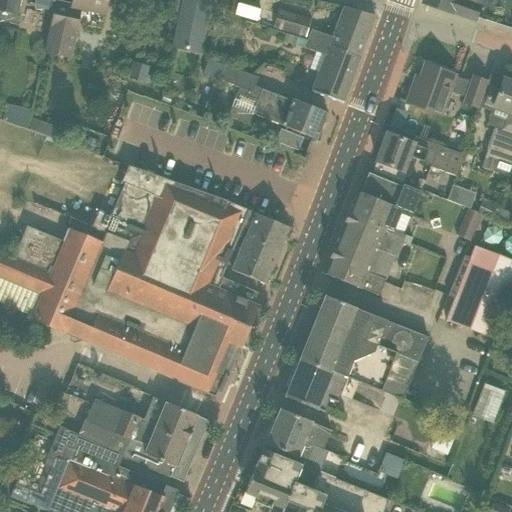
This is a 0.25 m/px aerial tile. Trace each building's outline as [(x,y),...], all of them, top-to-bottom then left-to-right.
[(0,0),(0,21),(15,25),(21,0),(0,0)] [(52,10),(53,0),(34,0),(34,6),(52,10)] [(72,0),(71,5),(55,2),(44,51),(69,57),(79,8),(103,13),(105,0),(72,0)] [(199,52),(210,0),(181,0),(172,46),(199,52)] [(484,0),(425,0),(424,3),(455,14),(477,21),(484,0)] [(234,4),(230,16),(254,22),(257,11),(234,4)] [(375,15),(343,7),(332,37),(313,30),(309,39),(359,57),(375,15)] [(305,38),(307,31),(310,20),(278,10),(273,28),(305,38)] [(325,55),(311,91),(342,103),(359,57),(309,39),(305,48),(325,55)] [(460,103),(477,109),(487,81),(471,76),(469,82),(454,77),(455,75),(424,64),(419,78),(416,76),(406,102),(442,115),(450,92),(463,97),(460,103)] [(221,81),(247,91),(251,93),(257,78),(226,67),(221,81)] [(511,165),(511,82),(502,79),(498,91),(490,87),(484,104),(507,113),(501,130),(494,128),(484,156),(511,165)] [(252,114),(296,132),(315,139),(326,112),(293,99),(292,101),(261,89),(252,114)] [(9,102),(3,119),(26,127),(32,110),(9,102)] [(403,130),(407,110),(394,108),(390,127),(403,130)] [(31,119),(29,128),(52,133),(54,125),(31,119)] [(436,145),(415,137),(412,143),(386,133),(376,162),(401,172),(407,156),(429,164),(436,145)] [(455,174),(462,155),(436,145),(429,164),(455,174)] [(221,277),(242,226),(249,211),(127,166),(120,182),(123,184),(109,217),(97,212),(90,227),(105,234),(101,244),(67,230),(62,242),(26,227),(13,258),(0,252),(0,303),(31,317),(31,318),(62,331),(64,328),(86,337),(84,341),(207,392),(212,394),(213,394),(214,394),(214,393),(215,393),(224,371),(224,372),(235,346),(239,348),(257,305),(253,303),(257,292),(221,277)] [(355,191),(346,213),(393,231),(400,212),(411,216),(421,192),(402,184),(403,182),(372,170),(372,171),(366,169),(357,191),(355,191)] [(468,206),(474,194),(453,184),(448,197),(468,206)] [(470,238),(479,215),(466,210),(458,234),(470,238)] [(249,229),(231,270),(264,284),(288,227),(267,219),(249,211),(242,226),(249,229)] [(346,213),(321,273),(377,296),(394,254),(396,255),(401,241),(404,235),(393,231),(346,213)] [(404,235),(401,241),(409,244),(411,236),(404,233),(404,235)] [(511,285),(511,261),(474,246),(468,244),(447,295),(454,298),(445,320),(492,338),(511,285)] [(420,356),(428,337),(324,296),(299,359),(346,378),(399,399),(414,360),(418,361),(420,356)] [(299,359),(284,397),(323,413),(328,399),(336,402),(346,378),(299,359)] [(12,394),(33,405),(44,383),(23,372),(12,394)] [(492,422),(505,390),(484,382),(471,414),(492,422)] [(47,402),(58,406),(64,392),(53,388),(47,402)] [(165,402),(152,397),(142,420),(155,425),(155,427),(186,439),(187,440),(191,430),(190,429),(196,415),(165,402)] [(84,420),(78,435),(101,448),(169,477),(173,466),(175,466),(186,439),(155,427),(155,425),(142,420),(137,418),(138,417),(123,411),(104,404),(96,425),(84,420)] [(343,457),(323,449),(330,431),(310,422),(310,421),(279,409),(264,444),(296,457),(297,456),(304,459),(302,464),(335,477),(343,457)] [(78,435),(73,448),(47,511),(49,511),(157,511),(156,511),(162,497),(136,486),(140,475),(97,457),(101,448),(78,435)] [(382,511),(387,500),(262,449),(254,469),(253,469),(244,492),(256,497),(256,498),(254,502),(268,508),(269,509),(272,503),(283,508),(285,501),(305,510),(304,511),(382,511)] [(386,452),(378,469),(396,476),(404,459),(386,452)]
